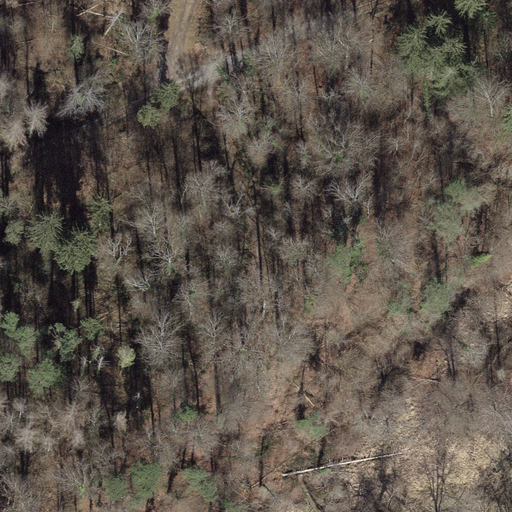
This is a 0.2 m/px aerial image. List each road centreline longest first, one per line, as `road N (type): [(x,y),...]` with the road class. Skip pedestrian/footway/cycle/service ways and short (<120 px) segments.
road 1 (track): [(197,82),(0,166)]
road 2 (track): [(392,0),(197,82)]
